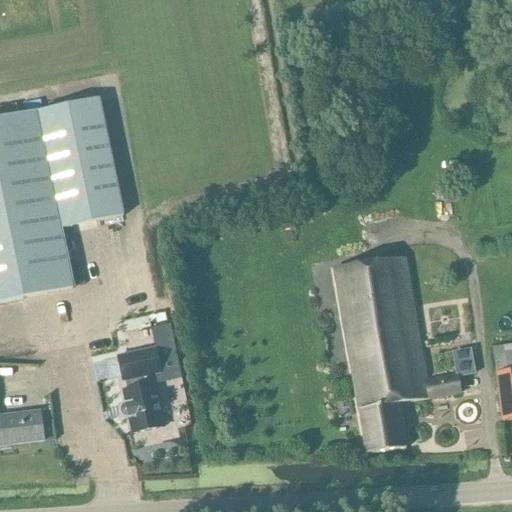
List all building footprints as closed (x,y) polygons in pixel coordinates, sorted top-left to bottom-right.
[(99,99),(36,112),(61,230),(124,217),(99,99)] [(36,113),(0,120),(0,306),(73,291),(36,113)] [(426,381),(405,260),(333,272),(357,410),(358,410),(366,458),(406,451),(398,406),(461,395),(458,379),(458,376),(455,377),(426,381)] [(501,423),(511,421),(511,345),(493,348),(501,423)] [(454,353),(451,353),(455,377),(458,376),(458,379),(475,376),(471,350),(454,353)] [(153,387),(151,377),(162,375),(157,351),(119,359),(123,383),(126,382),(128,393),(124,393),(127,407),(125,407),(123,409),(121,413),(122,417),(125,420),(128,420),(129,420),(133,436),(164,430),(155,387),(153,387)] [(0,448),(44,443),(41,411),(0,415),(0,448)]
